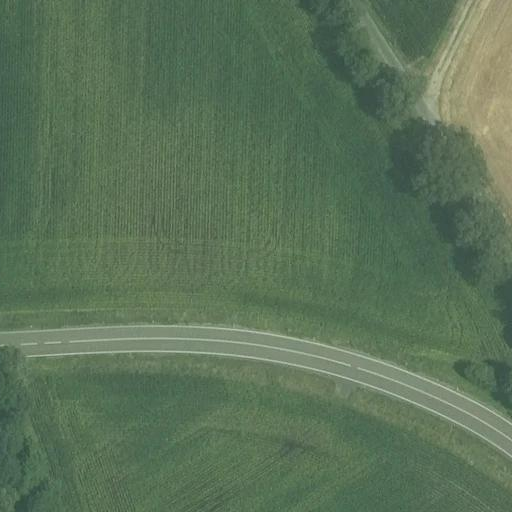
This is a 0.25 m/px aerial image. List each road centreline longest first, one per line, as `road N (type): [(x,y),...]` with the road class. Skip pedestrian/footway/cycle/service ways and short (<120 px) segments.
road 1 (secondary): [(0,346),(210,342),(295,354),(448,408),(511,447)]
road 2 (track): [(430,127),(499,0)]
